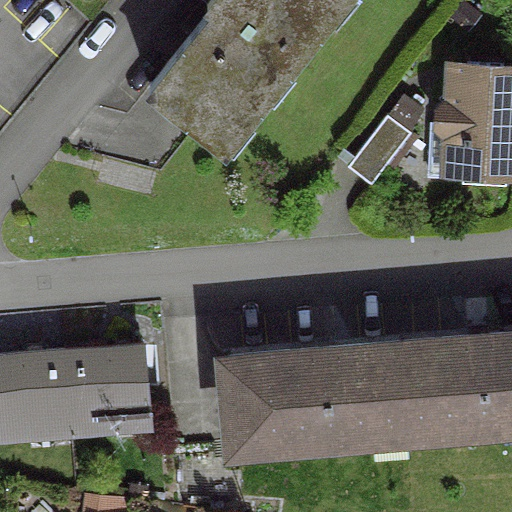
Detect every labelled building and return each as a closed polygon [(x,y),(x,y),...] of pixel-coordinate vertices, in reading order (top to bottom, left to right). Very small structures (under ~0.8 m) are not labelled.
[(144,85),(220,146),(337,0),(202,0),(201,2),(207,6),(144,85)] [(511,170),(511,65),(447,62),(445,97),(434,107),(433,121),(428,121),(425,173),(457,174),(457,168),(511,170)] [(406,132),(382,113),(342,165),(366,183),(406,132)] [(511,331),(397,341),(404,427),(511,418),(511,331)] [(229,442),(404,427),(397,341),(221,355),(229,442)] [(138,342),(60,348),(66,427),(108,424),(107,412),(143,409),(138,342)] [(25,431),(66,427),(60,348),(0,352),(0,421),(24,419),(25,431)]
